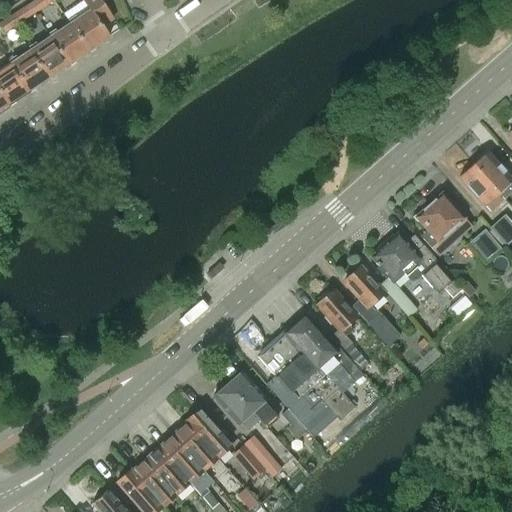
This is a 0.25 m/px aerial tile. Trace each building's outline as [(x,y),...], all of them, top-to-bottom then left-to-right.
[(62,15),(69,25),(87,51),(97,45),(99,45),(104,41),(105,39),(108,37),(101,27),(112,19),(99,0),(81,0),(89,11),(81,17),(74,7),(62,15)] [(18,11),(7,18),(13,26),(23,19),(18,11)] [(0,29),(2,33),(13,26),(7,18),(0,22),(0,29)] [(87,51),(69,25),(49,38),(67,65),(77,58),(79,58),(84,55),(85,53),(87,51)] [(67,65),(49,38),(29,51),(47,78),(57,72),(59,71),(64,68),(65,66),(67,65)] [(47,78),(29,51),(9,65),(27,91),(37,85),(39,85),(44,82),(45,79),(47,78)] [(9,65),(0,70),(0,94),(7,105),(17,98),(19,98),(24,95),(25,93),(27,91),(9,65)] [(473,166),(505,201),(511,194),(511,180),(487,153),(473,166)] [(491,213),(505,201),(473,166),(460,178),(491,213)] [(442,194),(415,218),(428,233),(422,239),(430,248),(439,257),(445,252),(465,233),(472,227),(465,219),(442,194)] [(511,225),(504,217),(490,229),(506,247),(511,241),(511,225)] [(496,244),(497,243),(485,230),(466,246),(478,260),(481,257),(486,264),(502,250),(496,244)] [(380,286),(408,319),(416,311),(393,284),(404,274),(409,280),(416,280),(422,275),(439,294),(444,289),(452,282),(453,281),(416,239),(408,246),(397,234),(370,258),(388,279),(380,286)] [(399,337),(372,305),(383,295),(359,268),(344,281),(368,308),(360,316),(387,347),(399,337)] [(452,282),(444,289),(452,298),(460,291),(452,282)] [(466,282),(459,288),(468,298),(475,292),(466,282)] [(356,319),(332,292),(317,305),(345,337),(353,330),(349,325),(356,319)] [(362,376),(359,373),(341,352),(339,349),(335,353),(303,317),(284,334),(285,336),(260,358),(259,356),(257,358),(275,378),(276,377),(296,399),(286,407),(287,409),(296,419),(315,441),(339,421),(354,408),(342,394),(354,383),(362,376)] [(350,345),(341,352),(359,373),(368,365),(350,345)] [(241,373),(227,385),(266,429),(278,418),(264,402),(266,400),(241,373)] [(266,429),(227,385),(213,398),(238,425),(240,423),(247,431),(259,421),(266,429)] [(287,409),(280,415),(289,426),(296,419),(287,409)] [(199,410),(185,422),(217,459),(231,447),(199,410)] [(185,424),(172,436),(203,472),(217,459),(185,422),(184,423),(185,424)] [(172,436),(158,448),(190,484),(203,472),(172,436)] [(253,437),(244,445),(272,478),(281,470),(253,437)] [(263,470),(243,447),(232,456),(253,479),(263,470)] [(190,484),(158,448),(144,460),(176,496),(190,484)] [(176,496),(144,460),(131,472),(130,471),(162,508),(176,496)] [(157,511),(162,508),(130,471),(116,483),(140,511),(157,511)] [(243,489),(237,495),(249,509),(256,503),(243,489)] [(124,511),(107,491),(92,505),(98,511),(124,511)] [(224,511),(208,492),(202,497),(214,511),(224,511)]
